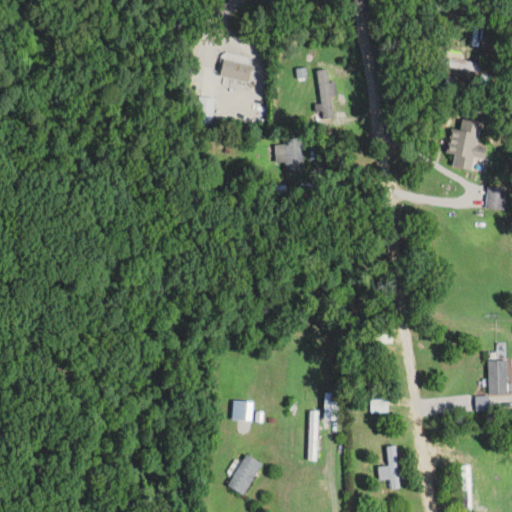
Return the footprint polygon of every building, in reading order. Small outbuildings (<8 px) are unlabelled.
[(252,65),(224,59),(220,76),(248,83),(252,65)] [(317,70),(322,118),(334,117),(331,97),(338,96),(336,81),(329,82),(328,69),(317,70)] [(477,145),(482,122),(462,119),(460,130),(452,128),(447,153),(455,155),(453,166),(473,169),(475,157),(485,159),(487,147),(477,145)] [(284,138),(284,171),(303,171),(303,138),(284,138)] [(504,187),(487,187),(487,209),(504,209),(504,187)] [(392,342),(392,330),(377,330),(377,342),(392,342)] [(506,393),(506,360),(488,360),(488,393),(506,393)] [(370,399),(370,412),(388,412),(388,399),(370,399)] [(317,460),(317,411),(308,411),(308,460),(317,460)] [(377,466),(379,480),(388,479),(389,489),(400,488),(396,445),(386,446),(388,465),(377,466)] [(263,464),(247,454),(227,485),(243,495),(263,464)]
